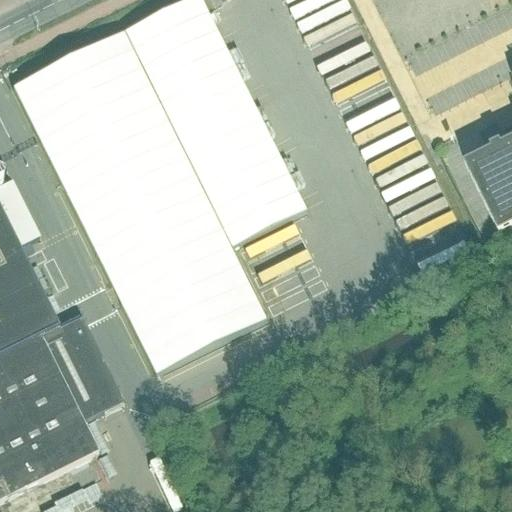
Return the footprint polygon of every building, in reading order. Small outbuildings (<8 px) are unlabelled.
[(304,16),(59,122),(124,273),(349,176),(344,163),(364,155),(304,16)] [(449,141),(439,146),(450,171),(461,166),(449,141)] [(511,154),(503,159),(502,156),(492,161),(493,164),(466,179),(501,248),(511,242),(511,154)] [(407,194),(422,225),(457,208),(442,177),(407,194)] [(0,511),(0,507),(97,459),(83,430),(124,409),(81,324),(59,336),(0,217),(0,511)] [(222,289),(254,368),(323,340),(291,261),(222,289)] [(191,386),(201,406),(244,384),(234,364),(191,386)]
